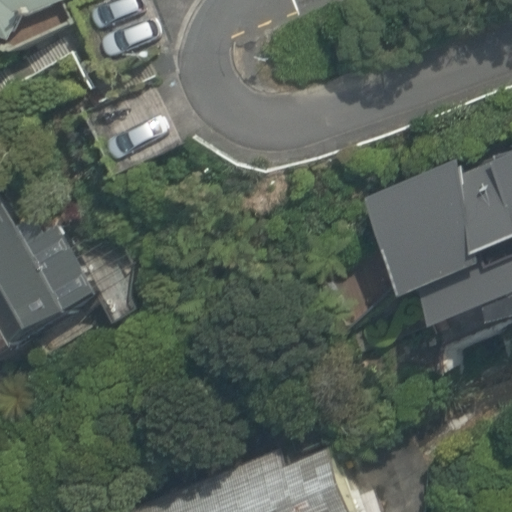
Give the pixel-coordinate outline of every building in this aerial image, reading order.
[(0,0),(0,31),(47,42),(51,26),(78,15),(107,85),(169,48),(151,0),(0,0)] [(149,95),(86,145),(143,219),(207,169),(149,95)] [(511,166),(401,206),(441,317),(457,312),(468,342),(511,326),(511,166)] [(0,396),(12,387),(4,376),(39,353),(45,361),(101,324),(97,317),(112,305),(127,326),(153,308),(119,259),(107,268),(75,223),(47,243),(14,192),(0,201),(0,396)] [(401,511),(361,416),(138,508),(139,511),(401,511)]
